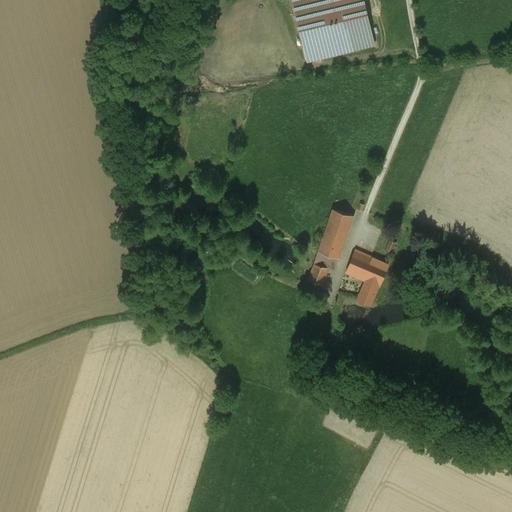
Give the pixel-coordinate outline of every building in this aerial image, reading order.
[(363,0),(293,0),(307,60),(374,44),(363,0)] [(353,215),(332,208),(318,251),(339,258),(353,215)] [(395,242),(390,240),(385,251),(390,253),(395,242)] [(387,264),(355,249),(346,271),(345,272),(368,281),(378,285),(379,286),(388,263),(387,263),(387,264)] [(328,267),(314,263),(308,280),(322,284),(328,267)] [(368,281),(366,285),(364,284),(357,299),(370,304),(378,285),(368,281)]
